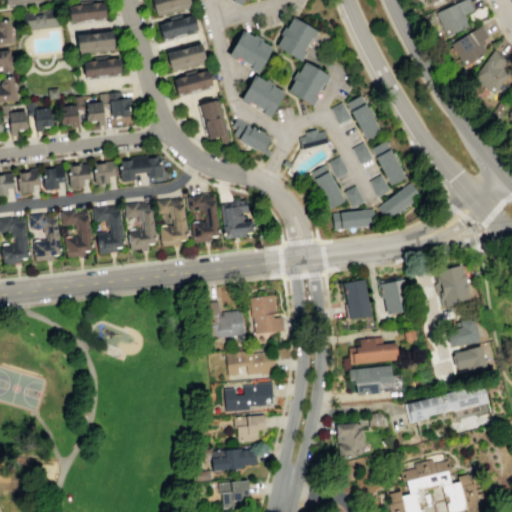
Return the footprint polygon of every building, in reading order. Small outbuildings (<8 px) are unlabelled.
[(149,0),(188,0),(190,6),(155,15),(155,12),(153,12),(149,0)] [(434,12),(460,0),(468,0),(472,9),(462,13),(468,26),(444,36),(434,12)] [(104,17),(100,17),(100,19),(92,20),(91,18),(81,19),(81,21),(72,22),(72,21),(68,21),(66,6),(70,6),(70,5),(79,4),(79,5),(90,4),(90,2),(98,1),(98,3),(102,2),(104,17)] [(20,11),(27,10),(54,7),(56,25),(28,28),(22,29),(20,11)] [(157,24),(160,23),(160,22),(169,20),(170,21),(179,18),(179,17),(188,15),(188,16),(192,15),(196,30),(192,31),(192,32),(184,34),(183,33),(173,35),(174,37),(165,39),(165,38),(160,39),(157,24)] [(299,60),(275,45),(280,36),(278,34),(282,26),(285,27),(291,17),(316,31),(299,60)] [(0,19),(7,19),(10,42),(0,43),(0,19)] [(481,40),(484,44),(481,45),(485,51),(468,61),(462,65),(449,44),(480,25),(487,37),(481,40)] [(74,34),(111,30),(112,45),(111,46),(112,49),(78,53),(77,49),(76,49),(74,34)] [(255,73),(226,56),(241,30),(270,47),(255,73)] [(164,52),(199,43),(205,61),(170,71),(164,52)] [(0,49),(7,49),(10,71),(0,72),(0,49)] [(471,77),(492,49),(506,60),(501,67),(508,73),(492,93),(471,77)] [(119,72),(83,77),(82,62),(85,61),(85,60),(94,59),(94,60),(104,59),(104,58),(113,57),(113,58),(117,58),(119,72)] [(311,105),(286,91),(292,80),(290,79),(295,70),(297,72),(302,63),(328,76),(323,84),(321,82),(313,96),(315,98),(311,105)] [(171,79),(175,78),(175,77),(184,75),(184,76),(194,73),(194,72),(202,70),(202,71),(207,70),(210,85),(207,86),(207,87),(198,89),(198,88),(188,90),(188,91),(179,94),(179,93),(175,94),(171,79)] [(267,117),(238,100),(252,75),(282,92),(267,117)] [(10,76),(13,98),(0,99),(0,80),(1,80),(1,77),(10,76)] [(45,87),(57,86),(57,93),(58,98),(51,99),(47,99),(46,95),(45,87)] [(130,97),(130,103),(127,103),(128,115),(108,116),(107,91),(119,90),(119,98),(130,97)] [(105,92),(107,106),(101,106),(103,124),(96,125),(95,120),(85,121),(83,103),(97,101),(96,93),(105,92)] [(349,111),(344,102),(359,94),(364,103),(349,111)] [(80,96),(81,109),(75,110),(77,126),(70,127),(70,124),(58,125),(55,99),(80,96)] [(207,139),(197,103),(212,99),(213,100),(216,99),(227,140),(219,143),(217,136),(207,139)] [(24,102),(33,101),(34,107),(49,105),(51,125),(40,127),(40,130),(34,131),(32,114),(26,115),(24,102)] [(498,101),(504,105),(501,109),(503,110),(498,116),(491,111),(498,101)] [(328,108),(340,102),(348,118),(336,124),(328,108)] [(364,140),(379,131),(364,103),(349,111),(364,140)] [(0,104),(9,104),(9,108),(23,107),(26,128),(14,130),(15,134),(8,135),(6,117),(1,118),(0,111),(0,104)] [(231,134),(237,137),(245,123),(234,118),(230,126),(234,129),(231,134)] [(245,123),(269,137),(260,153),(236,139),(237,137),(245,123)] [(300,149),(324,142),(325,142),(322,130),(315,132),(314,128),(303,131),(304,135),(297,137),(299,147),(300,149)] [(373,157),(369,148),(384,140),(388,149),(373,157)] [(350,148),(362,142),(370,158),(358,164),(350,148)] [(389,186),(404,178),(388,149),(373,157),(389,186)] [(146,178),(145,172),(133,173),(133,180),(119,181),(116,161),(129,160),(129,156),(145,155),(145,159),(157,157),(160,176),(146,178)] [(325,162),(337,155),(346,171),(334,178),(325,162)] [(282,159),(290,164),(288,168),(280,164),(282,159)] [(93,185),(91,162),(112,161),(113,176),(107,176),(107,184),(93,185)] [(67,187),(65,165),(87,163),(88,179),(81,179),(82,186),(67,187)] [(312,178),(309,172),(308,172),(322,164),(326,170),(312,178)] [(42,190),(40,169),(52,168),(52,165),(61,165),(62,181),(56,182),(57,189),(42,190)] [(16,193),(15,172),(28,171),(28,168),(35,167),(37,184),(31,184),(31,192),(16,193)] [(312,178),(326,170),(342,200),(329,208),(312,178)] [(0,195),(0,175),(11,174),(12,187),(5,187),(6,195),(0,195)] [(367,180),(378,174),(387,189),(375,196),(367,180)] [(400,187),(408,182),(418,195),(410,201),(400,187)] [(341,192),(353,185),(362,201),(350,208),(341,192)] [(400,187),(374,207),(384,220),(410,201),(400,187)] [(199,208),(187,209),(186,196),(198,195),(198,197),(212,195),(213,210),(214,210),(215,220),(214,220),(216,235),(209,236),(209,241),(191,242),(189,223),(205,221),(204,213),(200,213),(199,208)] [(231,197),(232,203),(219,205),(223,238),(243,236),(243,231),(252,230),(250,220),(241,221),(240,212),(246,211),(245,200),(243,200),(243,199),(237,200),(237,196),(231,197)] [(168,212),(155,213),(154,200),(166,199),(166,201),(180,199),(181,214),(182,214),(183,224),(184,239),(178,240),(178,244),(158,246),(156,226),(172,225),(171,217),(168,217),(168,212)] [(136,217),(123,218),(122,204),(144,202),(149,204),(150,218),(151,218),(151,228),(152,243),(146,244),(146,248),(126,250),(124,230),(140,229),(140,222),(136,223),(136,217)] [(105,218),(92,219),(91,207),(103,206),(103,207),(117,206),(118,220),(119,220),(120,231),(121,246),(114,247),(114,251),(96,252),(94,234),(110,232),(109,223),(105,224),(105,218)] [(329,213),(371,208),(373,225),(331,229),(329,213)] [(72,224),(60,225),(59,210),(72,209),(72,212),(85,211),(87,226),(88,236),(89,251),(82,252),(83,255),(63,257),(62,238),(78,237),(77,230),(73,230),(72,224)] [(42,226),(30,227),(28,215),(40,214),(40,215),(54,214),(56,228),(57,238),(57,239),(59,254),(52,255),(51,259),(34,261),(32,242),(48,240),(47,231),(43,231),(42,226)] [(10,231),(0,231),(0,218),(8,218),(8,220),(22,218),(24,233),(25,243),(26,256),(17,257),(18,263),(1,264),(0,246),(15,245),(15,236),(11,236),(10,231)] [(440,307),(436,291),(433,291),(431,283),(434,282),(431,272),(443,269),(442,268),(459,264),(468,299),(440,307)] [(384,315),(377,284),(409,277),(415,308),(384,315)] [(347,319),(340,283),(361,278),(369,315),(347,319)] [(247,296),(272,294),(274,311),(279,311),(281,330),(252,332),(251,316),(249,316),(247,296)] [(206,301),(215,300),(217,316),(220,316),(220,311),(239,309),(242,333),(210,337),(206,301)] [(448,348),(478,340),(473,316),(458,320),(458,321),(442,325),(448,348)] [(402,332),(403,330),(408,329),(409,330),(413,329),(415,339),(411,340),(409,341),(405,342),(403,340),(402,332)] [(347,364),(346,347),(357,346),(357,339),(380,336),(380,343),(394,342),(396,359),(347,364)] [(478,345),(485,369),(466,374),(464,366),(454,369),(449,353),(478,345)] [(223,352),(245,349),(246,358),(248,358),(247,353),(263,351),(264,358),(273,357),(275,372),(260,374),(260,372),(246,374),(244,364),(236,365),(237,373),(225,374),(223,352)] [(346,369),(388,365),(390,381),(376,382),(377,392),(353,394),(352,378),(347,379),(346,369)] [(221,388),(232,387),(233,395),(242,394),(241,385),(255,384),(255,382),(269,381),(271,403),(246,405),(247,409),(223,411),(221,388)] [(403,403),(482,383),(486,401),(476,403),(477,411),(451,417),(450,410),(407,422),(403,403)] [(367,428),(365,413),(378,412),(380,414),(381,426),(367,428)] [(230,416),(262,413),(263,429),(256,430),(257,439),(236,441),(235,427),(231,427),(230,416)] [(359,434),(361,433),(363,450),(360,450),(360,452),(354,453),(355,456),(337,458),(333,424),(354,422),(355,429),(358,429),(359,434)] [(254,463),(253,448),(240,448),(240,447),(208,449),(209,470),(211,470),(211,472),(218,471),(218,469),(230,468),(230,471),(235,471),(234,467),(240,467),(243,464),(254,463)] [(407,494),(404,481),(401,482),(400,479),(398,472),(413,468),(412,464),(431,460),(432,464),(447,460),(449,468),(450,470),(446,471),(449,483),(440,486),(436,487),(435,484),(420,488),(420,491),(416,492),(407,494)] [(208,469),(208,479),(194,481),(193,471),(208,469)] [(464,511),(464,509),(451,511),(446,511),(445,503),(448,502),(446,495),(443,496),(440,486),(449,483),(457,481),(455,477),(467,473),(470,484),(473,483),(477,501),(474,501),(477,511),(472,511),(464,511)] [(215,482),(246,479),(247,495),(240,495),(241,506),(220,508),(218,493),(216,493),(215,482)] [(399,496),(407,494),(416,492),(419,502),(415,502),(417,510),(420,509),(420,511),(388,511),(387,504),(389,504),(387,494),(398,492),(399,496)]
